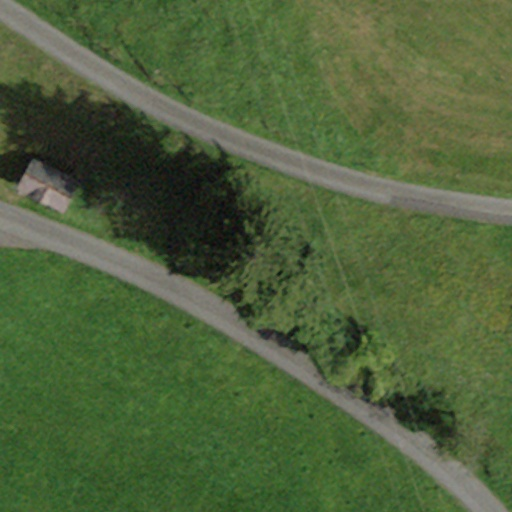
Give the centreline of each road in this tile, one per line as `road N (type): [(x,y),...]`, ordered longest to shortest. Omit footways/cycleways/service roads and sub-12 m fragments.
road 1 (tertiary): [(0,216),(125,269),(275,349),(415,442),(490,511)]
road 2 (track): [(0,16),(120,88),(350,179),(511,211)]
